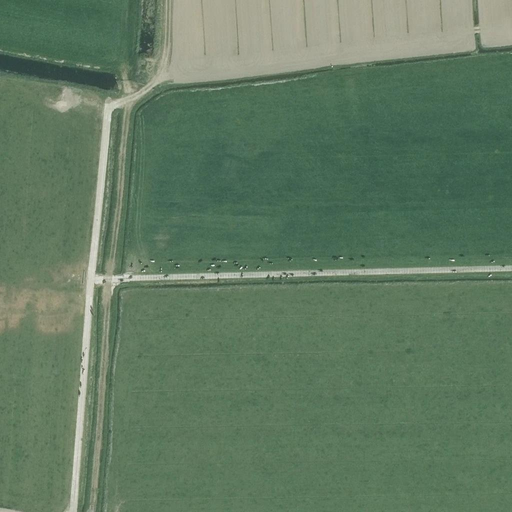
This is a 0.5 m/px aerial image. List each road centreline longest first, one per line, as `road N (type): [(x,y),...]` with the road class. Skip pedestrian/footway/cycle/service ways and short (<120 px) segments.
road 1 (track): [(129,101),(90,511)]
road 2 (track): [(511,268),(109,280)]
